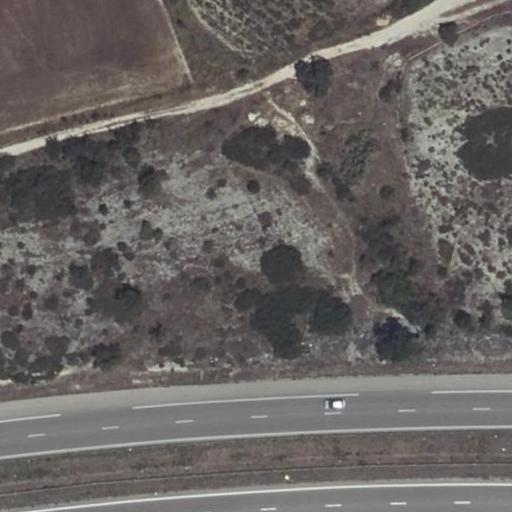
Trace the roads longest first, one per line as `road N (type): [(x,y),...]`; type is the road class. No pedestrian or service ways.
road 1 (motorway): [(511,410),(240,421),(0,444)]
road 2 (track): [(468,0),(277,77),(0,156)]
road 3 (motorway): [(309,511),(511,503)]
